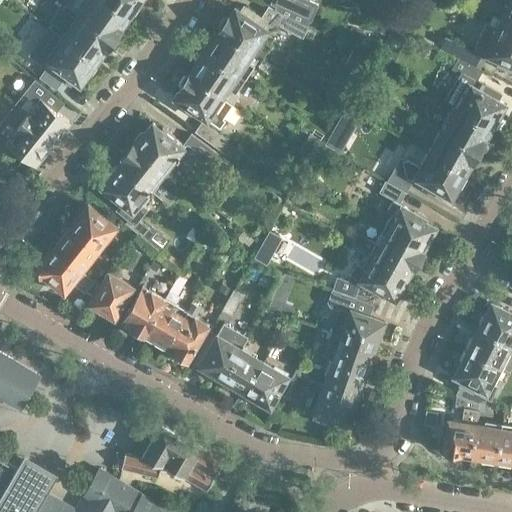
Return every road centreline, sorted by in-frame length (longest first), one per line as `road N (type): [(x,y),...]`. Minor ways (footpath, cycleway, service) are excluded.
road 1 (residential): [(379,447),(324,458),(251,435),(0,293)]
road 2 (residential): [(0,252),(189,0)]
road 3 (residential): [(379,447),(390,437),(429,324),(511,180)]
road 4 (residential): [(511,510),(390,487)]
